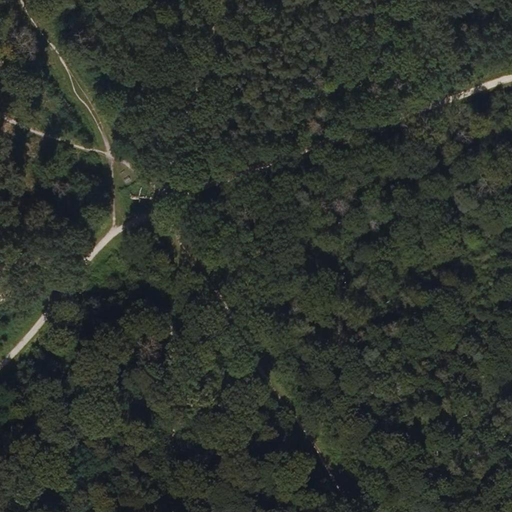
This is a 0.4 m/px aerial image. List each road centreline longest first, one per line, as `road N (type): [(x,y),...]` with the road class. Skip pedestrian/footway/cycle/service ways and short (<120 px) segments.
road 1 (track): [(0,366),(112,233),(154,206),(511,77)]
road 2 (track): [(154,206),(359,511)]
road 3 (track): [(154,206),(171,370),(173,511)]
road 4 (track): [(154,206),(15,0)]
